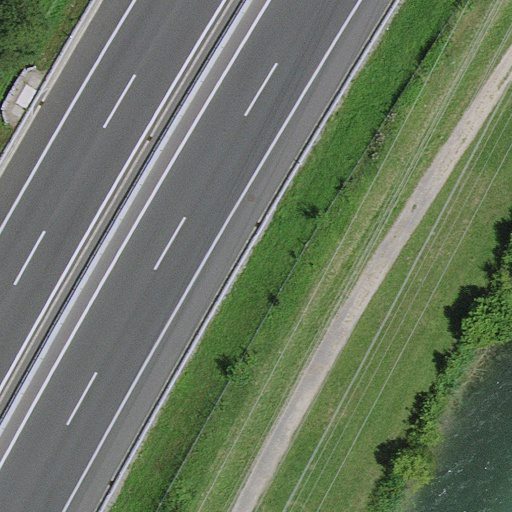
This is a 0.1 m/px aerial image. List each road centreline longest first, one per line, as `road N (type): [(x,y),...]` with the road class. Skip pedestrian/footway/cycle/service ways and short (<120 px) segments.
road 1 (motorway): [(19,511),(312,0)]
road 2 (track): [(246,511),(366,290),(511,63)]
road 3 (motorway): [(186,0),(0,314)]
